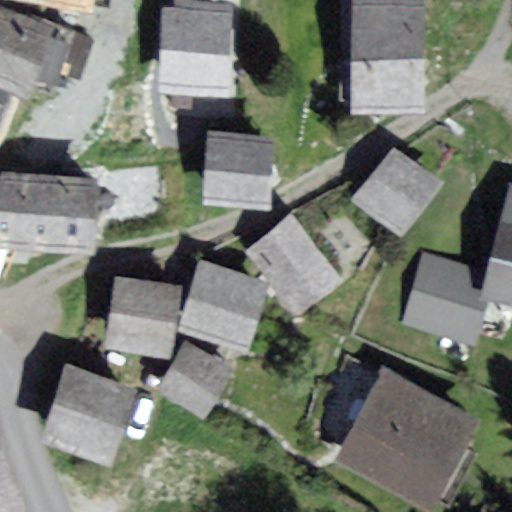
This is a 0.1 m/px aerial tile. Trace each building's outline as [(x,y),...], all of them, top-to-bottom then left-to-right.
[(425,105),(423,0),(347,0),(349,106),(425,105)] [(67,33),(0,10),(0,85),(44,100),(67,33)] [(229,18),(168,17),(166,76),(227,78),(229,18)] [(262,198),(265,139),(212,136),(208,194),(262,198)] [(452,189),(404,154),(366,207),(414,242),(452,189)] [(511,180),(507,179),(484,265),(423,249),(403,323),(477,342),(491,287),(511,292),(511,180)] [(0,239),(86,244),(89,187),(8,183),(0,211),(0,239)] [(353,284),(299,222),(258,257),(312,319),(353,284)] [(275,295),(215,270),(187,335),(247,360),(275,295)] [(188,290),(124,285),(118,352),(182,357),(188,290)] [(242,370),(195,345),(170,392),(217,418),(242,370)] [(148,391),(76,368),(53,442),(124,465),(148,391)] [(457,511),(501,424),(399,374),(353,467),(444,511),(457,511)] [(30,511),(8,456),(0,459),(0,511),(30,511)]
